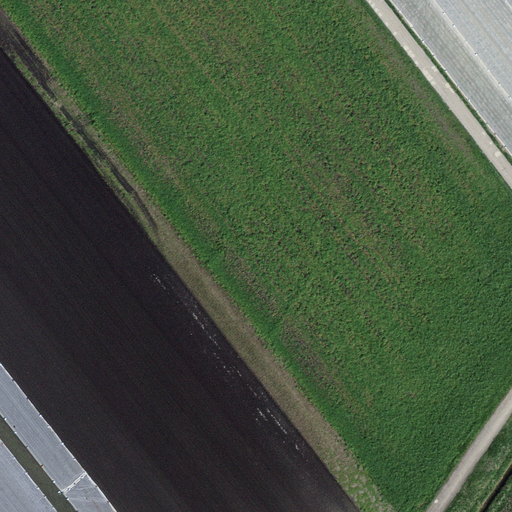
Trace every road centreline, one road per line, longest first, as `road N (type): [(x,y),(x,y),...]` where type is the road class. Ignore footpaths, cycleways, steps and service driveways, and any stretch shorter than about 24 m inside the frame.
road 1 (track): [(373,0),(511,178)]
road 2 (track): [(439,511),(511,407)]
